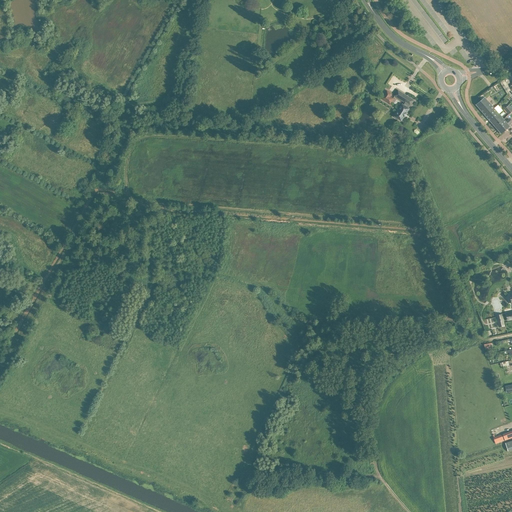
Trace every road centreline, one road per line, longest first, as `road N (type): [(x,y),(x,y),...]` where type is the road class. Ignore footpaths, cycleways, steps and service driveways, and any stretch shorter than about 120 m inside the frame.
road 1 (track): [(0,372),(64,253),(241,281),(326,321),(408,315),(453,325),(419,222),(125,199),(133,139),(109,123),(179,0)]
road 2 (track): [(434,321),(387,363),(370,426),(377,473),(409,511)]
